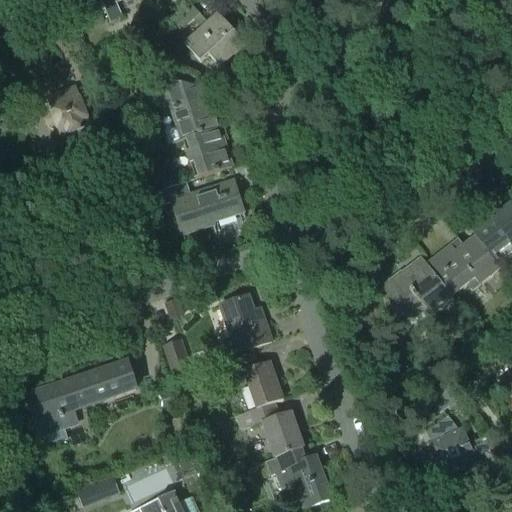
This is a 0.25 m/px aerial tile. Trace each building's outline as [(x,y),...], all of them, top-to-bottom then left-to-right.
[(116,5),(127,0),(86,0),(94,17),(104,13),(110,26),(123,21),(116,5)] [(245,46),(218,17),(202,0),(199,0),(173,24),(182,33),(194,21),(203,31),(185,48),(200,65),(209,57),(220,69),(245,46)] [(21,19),(0,28),(0,46),(28,34),(21,19)] [(182,142),(224,129),(221,119),(206,116),(199,91),(172,86),(163,97),(168,111),(173,110),(178,126),(177,128),(175,129),(167,127),(164,132),(168,147),(182,142)] [(45,118),(45,122),(46,124),(47,127),(50,129),(53,130),(55,130),(57,129),(58,131),(53,164),(95,148),(89,132),(91,132),(75,89),(47,100),(52,114),(48,115),(47,116),(45,118)] [(228,142),(224,129),(182,142),(195,181),(231,170),(223,144),(228,142)] [(234,183),(191,197),(186,184),(159,193),(164,208),(172,205),(182,236),(214,226),(213,224),(244,214),(234,183)] [(511,206),(473,236),(475,238),(492,261),(510,248),(511,250),(511,206)] [(35,225),(5,231),(0,231),(0,253),(9,252),(14,275),(38,270),(32,239),(65,233),(61,213),(34,218),(35,225)] [(451,247),(426,266),(452,299),(467,287),(472,293),(500,271),(492,261),(475,238),(456,253),(451,247)] [(452,300),(452,299),(426,266),(424,264),(403,279),(401,276),(386,287),(400,333),(427,313),(430,317),(452,300)] [(256,323),(248,299),(220,308),(232,341),(222,345),(227,359),(271,344),(263,321),(256,323)] [(175,305),(168,307),(172,321),(179,318),(175,305)] [(176,345),(161,350),(171,381),(187,376),(176,345)] [(269,364),(258,368),(252,352),(228,361),(234,378),(243,375),(256,412),(274,406),(282,403),(269,364)] [(64,429),(66,428),(62,415),(136,391),(127,366),(27,399),(39,437),(48,434),(48,435),(64,430),(64,429)] [(274,406),(256,412),(236,419),(241,433),(262,425),(278,419),(274,406)] [(290,415),(278,419),(262,425),(274,461),(302,451),(290,415)] [(462,430),(458,432),(447,418),(426,435),(430,445),(427,447),(444,485),(480,468),(462,430)] [(316,460),(302,465),(298,453),(266,465),(271,478),(275,476),(282,493),(293,488),(301,511),(303,511),(332,502),(316,460)] [(79,487),(81,505),(119,499),(117,481),(79,487)] [(180,506),(175,495),(138,511),(197,511),(192,500),(180,506)]
